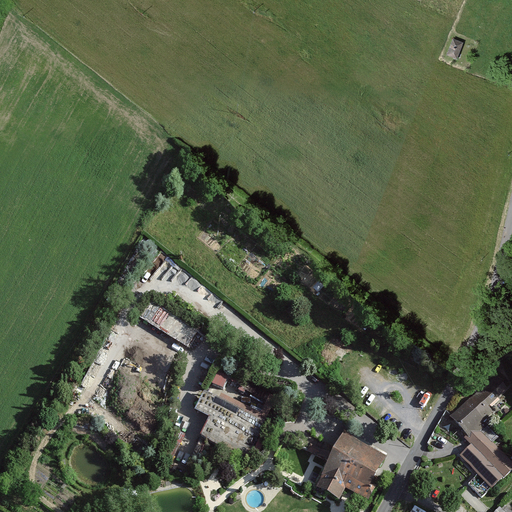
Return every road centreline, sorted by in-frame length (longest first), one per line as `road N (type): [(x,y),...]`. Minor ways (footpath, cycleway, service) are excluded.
road 1 (track): [(411,460),(280,354),(173,280),(159,279),(134,302),(88,392),(31,467),(30,490),(60,511)]
road 2 (residential): [(511,219),(481,328),(384,511)]
road 3 (track): [(241,331),(216,353),(187,357),(121,327)]
road 4 (track): [(213,511),(271,459),(286,431),(300,426)]
